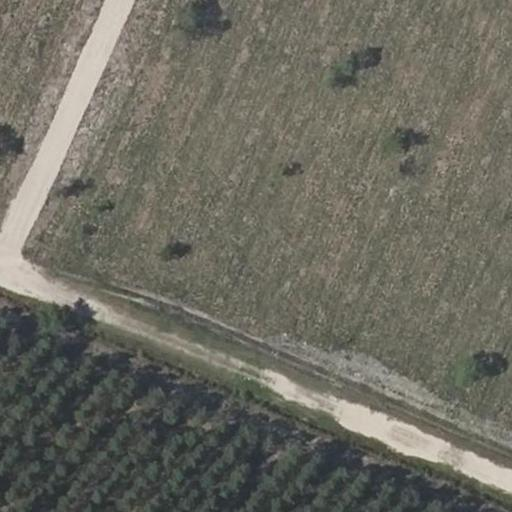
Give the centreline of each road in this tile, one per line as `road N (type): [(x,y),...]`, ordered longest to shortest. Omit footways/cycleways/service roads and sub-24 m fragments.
road 1 (track): [(511,475),(0,258)]
road 2 (track): [(511,342),(463,455)]
